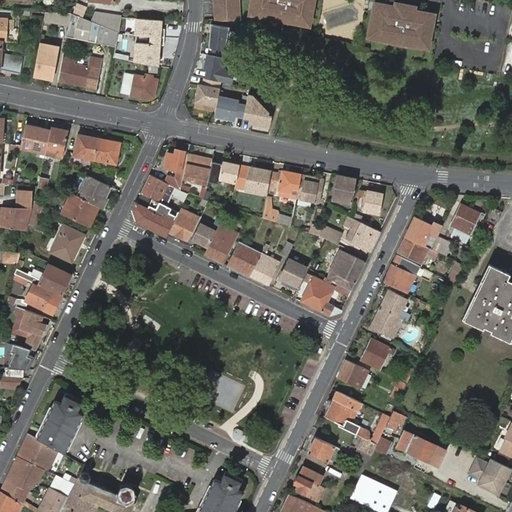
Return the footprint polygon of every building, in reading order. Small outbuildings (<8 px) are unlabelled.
[(211,0),(213,22),(237,21),(234,0),(211,0)] [(252,8),(250,16),(304,26),(305,18),(309,19),(311,0),(249,0),(248,8),(252,8)] [(393,6),(377,3),(375,11),(372,10),(369,29),(372,30),(371,39),(424,48),(425,39),(429,40),(432,21),(428,20),(430,13),(414,10),(414,6),(407,4),(406,7),(403,9),(401,6),(402,3),(394,2),(393,6)] [(78,6),(74,15),(81,18),(85,8),(78,6)] [(70,14),(44,12),(40,32),(44,33),(46,24),(45,24),(46,20),(68,25),(70,14)] [(74,15),(70,14),(68,25),(66,36),(86,40),(87,37),(95,38),(95,41),(115,44),(118,32),(100,25),(91,22),(81,18),(74,15)] [(100,25),(102,16),(93,16),(91,22),(100,25)] [(102,16),(100,25),(118,32),(121,17),(102,16)] [(172,37),(173,21),(121,17),(118,32),(115,44),(113,57),(125,60),(129,45),(141,45),(142,52),(151,53),(150,64),(169,66),(171,36),(172,37)] [(0,41),(1,41),(4,41),(5,27),(12,28),(13,19),(0,18),(0,41)] [(206,24),(204,50),(222,52),(225,26),(206,24)] [(1,41),(0,41),(0,69),(19,73),(22,57),(0,53),(1,41)] [(38,42),(37,48),(56,51),(57,46),(38,42)] [(37,48),(32,75),(50,79),(56,51),(37,48)] [(95,88),(101,57),(90,56),(88,67),(74,64),(75,55),(63,53),(57,80),(65,82),(95,88)] [(222,59),(206,56),(203,72),(206,73),(204,80),(220,83),(229,85),(231,79),(223,70),(220,69),(222,59)] [(121,93),(151,99),(153,97),(157,79),(152,78),(152,75),(145,73),(144,77),(125,73),(121,93)] [(220,83),(204,80),(203,80),(202,87),(198,86),(194,103),(215,107),(217,98),(220,83)] [(244,107),(242,117),(249,119),(248,123),(268,127),(270,118),(265,117),(266,113),(251,97),(246,96),(244,107)] [(217,98),(215,107),(213,117),(234,121),(235,116),(242,118),(242,117),(244,107),(237,106),(237,103),(217,98)] [(44,153),(50,130),(24,125),(20,145),(19,147),(44,153)] [(67,131),(50,128),(50,130),(44,153),(61,156),(67,131)] [(73,156),(93,160),(97,138),(77,134),(73,156)] [(97,138),(93,160),(116,164),(120,142),(97,138)] [(168,153),(164,172),(179,175),(183,175),(186,158),(187,154),(188,152),(175,149),(174,155),(168,153)] [(182,179),(206,184),(211,159),(196,156),(196,160),(186,158),(183,175),(182,179)] [(235,182),(238,166),(239,165),(222,161),(218,179),(235,182)] [(235,182),(234,187),(244,189),(244,190),(266,195),(268,186),(271,172),(249,167),(248,168),(238,166),(235,182)] [(296,194),(300,175),(282,171),(281,174),(271,172),(268,186),(278,189),(276,195),(288,197),(289,192),(296,194)] [(350,203),(356,179),(336,174),(330,199),(350,203)] [(140,193),(151,197),(152,198),(167,204),(177,185),(167,182),(149,175),(140,193)] [(322,180),(300,175),(296,194),(295,196),(318,201),(322,180)] [(78,196),(99,206),(103,208),(107,199),(104,198),(110,186),(89,177),(87,176),(78,196)] [(50,179),(39,177),(37,187),(36,188),(47,191),(50,179)] [(169,177),(167,182),(177,185),(180,187),(182,181),(178,180),(169,177)] [(206,184),(203,196),(208,198),(210,198),(212,185),(206,184)] [(188,190),(181,187),(179,194),(185,196),(188,190)] [(359,190),(356,204),(363,205),(362,211),(378,214),(382,194),(359,190)] [(17,207),(31,208),(33,200),(35,193),(18,192),(17,207)] [(146,207),(151,197),(140,193),(136,202),(146,207)] [(62,214),(87,226),(93,214),(95,216),(99,206),(78,196),(72,194),(62,214)] [(290,218),(277,213),(278,210),(273,209),(271,197),(266,196),(262,217),(289,226),(290,218)] [(166,236),(179,209),(167,204),(152,198),(146,209),(136,203),(133,210),(137,222),(166,236)] [(31,208),(28,224),(36,227),(45,206),(33,200),(31,208)] [(460,204),(451,225),(456,227),(454,232),(467,238),(479,212),(460,204)] [(487,217),(496,221),(501,212),(492,208),(487,217)] [(0,228),(25,230),(29,211),(0,209),(0,228)] [(170,233),(187,242),(196,224),(179,215),(170,233)] [(223,227),(227,220),(222,217),(218,224),(223,227)] [(350,242),(371,251),(379,234),(370,230),(371,228),(346,217),(342,226),(349,229),(355,232),(351,240),(350,242)] [(415,217),(405,237),(429,249),(431,250),(442,226),(424,218),(423,220),(415,217)] [(236,242),(240,235),(223,227),(218,224),(218,225),(214,233),(207,248),(204,255),(222,264),(233,241),(236,242)] [(64,225),(57,239),(78,249),(84,235),(64,225)] [(309,226),(308,233),(317,236),(319,229),(309,226)] [(191,241),(207,248),(214,233),(210,231),(203,227),(201,230),(197,228),(191,241)] [(319,229),(317,236),(334,244),(339,235),(320,227),(319,229)] [(355,232),(349,229),(345,238),(351,240),(355,232)] [(405,237),(398,252),(422,263),(427,253),(429,249),(405,237)] [(78,249),(57,239),(51,252),(71,262),(78,249)] [(433,248),(445,255),(448,247),(441,244),(442,241),(438,239),(433,248)] [(224,265),(236,242),(233,241),(222,264),(224,265)] [(255,251),(236,242),(224,265),(247,276),(259,253),(255,251)] [(285,258),(290,246),(284,243),(278,254),(285,258)] [(259,253),(247,276),(265,284),(277,261),(263,255),(267,246),(263,245),(259,253)] [(448,247),(445,255),(451,258),(455,250),(448,247)] [(429,249),(427,253),(436,257),(438,253),(431,250),(429,249)] [(351,291),(366,262),(340,251),(326,279),(329,280),(351,291)] [(4,262),(18,263),(20,253),(5,252),(4,262)] [(383,282),(406,293),(419,266),(396,255),(383,282)] [(304,267),(287,259),(277,277),(294,286),(304,267)] [(447,280),(454,283),(462,265),(456,261),(447,280)] [(511,282),(505,279),(507,273),(490,264),(463,320),(481,330),(483,326),(491,330),(489,333),(508,342),(511,334),(511,282)] [(71,275),(49,265),(45,273),(34,268),(30,276),(16,269),(15,275),(28,281),(35,284),(39,286),(39,285),(62,295),(71,275)] [(320,281),(304,274),(301,281),(307,284),(299,301),(329,315),(341,312),(342,310),(326,303),(333,288),(335,292),(348,298),(351,291),(329,280),(327,284),(322,282),(324,278),(322,277),(320,281)] [(15,275),(13,279),(33,288),(26,302),(30,304),(48,313),(51,306),(56,308),(60,299),(34,286),(35,284),(28,281),(15,275)] [(403,319),(407,321),(410,314),(401,310),(407,299),(388,290),(379,307),(400,317),(403,319)] [(7,303),(22,309),(27,311),(30,304),(26,302),(25,302),(17,300),(17,301),(8,298),(7,303)] [(400,317),(379,307),(370,326),(392,338),(394,334),(392,333),(400,317)] [(24,348),(35,351),(50,320),(27,311),(22,309),(14,329),(18,330),(17,332),(22,333),(23,330),(31,332),(27,340),(24,348)] [(396,335),(403,319),(400,317),(392,333),(394,334),(396,335)] [(23,330),(22,333),(20,337),(27,340),(31,332),(23,330)] [(372,338),(361,360),(380,368),(388,352),(392,354),(395,350),(372,338)] [(345,359),(337,377),(360,388),(368,370),(345,359)] [(6,377),(23,377),(23,370),(6,369),(6,377)] [(401,380),(406,382),(410,375),(404,372),(401,380)] [(391,401),(396,404),(406,382),(401,380),(395,377),(392,383),(396,386),(394,390),(396,391),(391,401)] [(380,436),(385,425),(389,416),(383,413),(371,437),(369,436),(368,432),(359,427),(359,426),(351,422),(356,411),(360,402),(337,391),(324,417),(348,428),(347,430),(362,437),(376,444),(380,436)] [(55,401),(37,436),(38,436),(58,449),(64,453),(83,414),(78,411),(82,403),(65,395),(61,403),(55,401)] [(401,425),(405,416),(393,410),(389,416),(385,425),(395,430),(398,424),(401,425)] [(364,415),(356,411),(351,422),(359,426),(364,415)] [(511,457),(511,424),(499,451),(511,457)] [(233,431),(234,437),(239,439),(244,436),(243,430),(238,428),(233,431)] [(437,445),(404,430),(395,446),(403,449),(401,452),(411,457),(412,454),(429,462),(437,445)] [(37,436),(29,431),(29,432),(25,440),(17,457),(44,469),(48,461),(51,463),(54,457),(58,449),(38,436),(37,436)] [(374,448),(385,454),(392,442),(380,436),(376,444),(374,448)] [(314,437),(307,452),(331,464),(333,460),(328,458),(332,450),(337,452),(339,449),(314,437)] [(351,474),(360,478),(362,474),(374,448),(376,444),(362,437),(353,456),(358,459),(351,474)] [(328,458),(333,460),(337,452),(332,450),(328,458)] [(499,454),(496,460),(508,467),(511,460),(499,454)] [(498,494),(511,468),(508,467),(496,460),(489,457),(487,461),(475,456),(467,473),(479,479),(476,483),(498,494)] [(38,481),(44,469),(17,457),(6,480),(7,480),(28,491),(34,479),(38,481)] [(297,476),(294,482),(294,483),(298,485),(296,489),(319,501),(324,489),(317,486),(322,476),(303,466),(299,476),(298,475),(297,476)] [(74,484),(67,498),(65,501),(76,505),(74,509),(73,511),(95,511),(99,505),(110,510),(108,511),(132,511),(138,499),(137,497),(137,496),(134,495),(132,494),(130,489),(126,488),(120,491),(119,493),(120,496),(119,496),(85,481),(88,481),(90,477),(88,474),(85,472),(81,473),(79,476),(80,479),(77,478),(74,484)] [(214,479),(197,511),(232,511),(242,493),(237,491),(241,482),(224,473),(219,482),(214,479)] [(360,478),(351,496),(366,504),(382,511),(387,511),(397,492),(362,474),(360,478)] [(22,504),(28,491),(7,480),(6,480),(1,492),(22,504)] [(59,511),(63,505),(65,501),(67,498),(74,484),(66,480),(58,494),(51,490),(39,511),(59,511)] [(1,492),(0,490),(0,511),(18,511),(23,504),(22,504),(1,492)] [(312,504),(289,493),(279,511),(311,511),(312,511),(315,506),(312,504)] [(357,511),(361,511),(366,504),(351,496),(346,506),(357,511)] [(65,501),(63,505),(74,509),(76,505),(65,501)]
